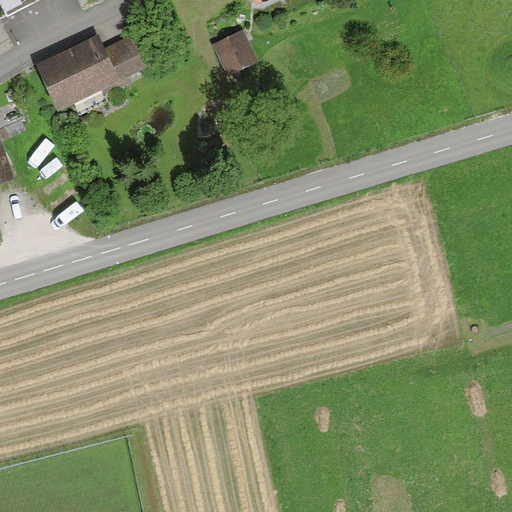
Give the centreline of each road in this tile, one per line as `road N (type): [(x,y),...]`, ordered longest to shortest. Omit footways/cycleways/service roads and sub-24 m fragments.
road 1 (tertiary): [(0,284),(511,127)]
road 2 (residential): [(119,0),(0,63)]
